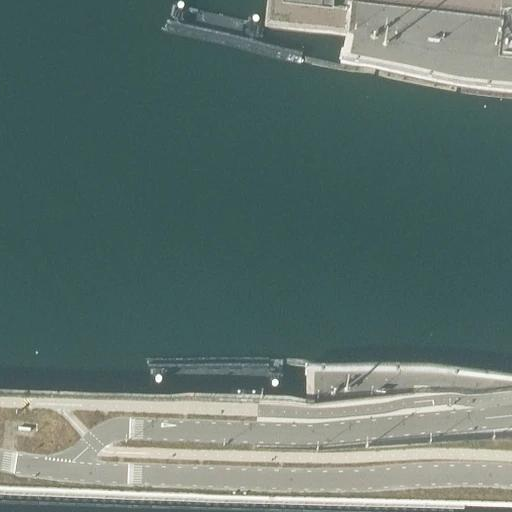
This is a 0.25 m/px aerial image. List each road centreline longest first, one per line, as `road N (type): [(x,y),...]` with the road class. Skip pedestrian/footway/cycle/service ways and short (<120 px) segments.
road 1 (tertiary): [(58,471),(113,430),(316,436),(511,417)]
road 2 (tertiary): [(511,472),(355,481),(58,471)]
